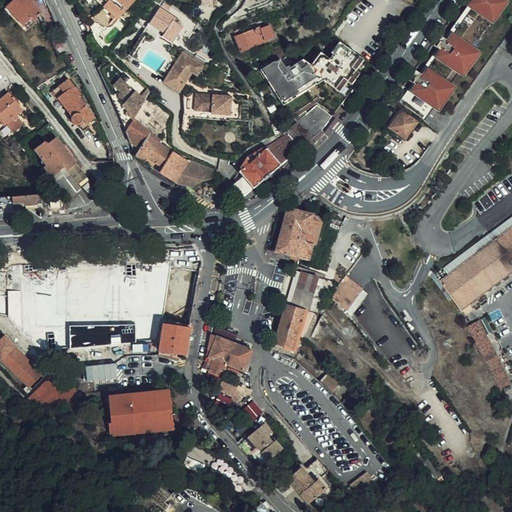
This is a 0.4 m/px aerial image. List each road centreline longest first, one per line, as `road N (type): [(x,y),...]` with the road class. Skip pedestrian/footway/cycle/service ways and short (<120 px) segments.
road 1 (primary): [(223,225),(264,206),(326,155),(441,0)]
road 2 (residential): [(208,226),(194,386),(217,431),(287,511)]
road 3 (tertiary): [(56,0),(125,155)]
road 4 (primary): [(0,234),(122,225)]
